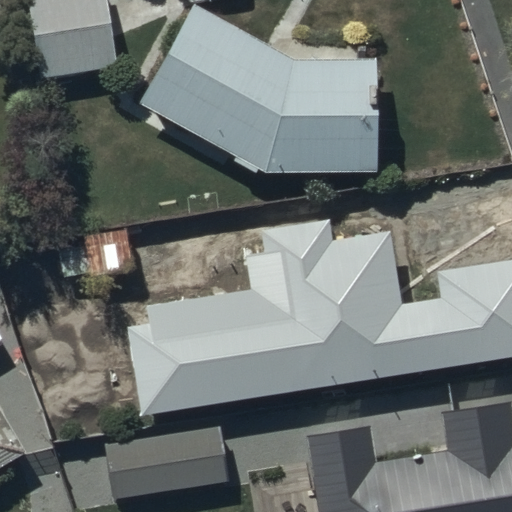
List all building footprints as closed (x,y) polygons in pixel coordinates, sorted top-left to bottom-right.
[(107,0),(28,0),(38,70),(115,60),(107,0)] [(214,0),(176,0),(141,80),(260,132),(375,132),(375,29),(280,29),(214,0)] [(258,188),(281,358),(460,334),(450,255),(392,262),(383,192),(321,201),(319,180),(258,188)] [(132,261),(126,221),(82,227),(83,236),(58,240),(62,268),(88,264),(89,268),(132,261)] [(298,390),(312,511),(511,511),(511,470),(500,370),(444,377),(448,412),(361,422),(357,383),(298,390)] [(228,477),(219,419),(104,436),(113,494),(228,477)]
